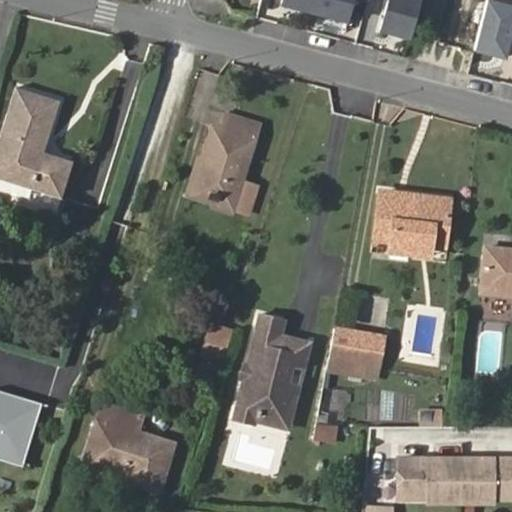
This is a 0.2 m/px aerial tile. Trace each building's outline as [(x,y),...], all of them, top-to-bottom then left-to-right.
[(280,0),(280,1),(309,8),(311,0),(280,0)] [(349,0),(311,0),(309,8),(345,17),(349,0)] [(417,0),(385,0),(378,25),(408,33),(417,0)] [(511,28),(511,2),(503,0),(485,0),(474,45),(505,53),(511,28)] [(67,100),(23,87),(0,163),(0,175),(73,197),(84,161),(51,151),(67,100)] [(207,156),(196,194),(231,203),(258,115),(224,106),(220,120),(208,118),(198,154),(207,156)] [(188,192),(196,194),(207,156),(198,154),(188,192)] [(389,245),(426,249),(441,251),(445,199),(403,195),(402,199),(391,198),(391,196),(377,195),(370,254),(387,255),(389,245)] [(425,259),(426,249),(389,245),(387,255),(425,259)] [(479,297),(511,299),(511,254),(482,252),(479,297)] [(260,314),(233,412),(289,427),(308,343),(282,336),(286,321),(260,314)] [(199,350),(223,357),(233,324),(209,317),(199,350)] [(332,327),(326,360),(351,364),(356,331),(332,327)] [(356,331),(351,364),(377,368),(382,334),(356,331)] [(0,388),(0,454),(14,459),(33,400),(0,388)] [(100,435),(93,433),(83,463),(124,475),(126,470),(160,481),(173,440),(138,429),(143,412),(105,399),(99,417),(106,419),(100,435)] [(420,426),(443,427),(444,409),(420,408),(420,426)] [(99,417),(93,433),(100,435),(106,419),(99,417)] [(317,424),(316,442),(337,444),(338,425),(317,424)] [(511,457),(398,458),(398,499),(511,497),(511,457)]
